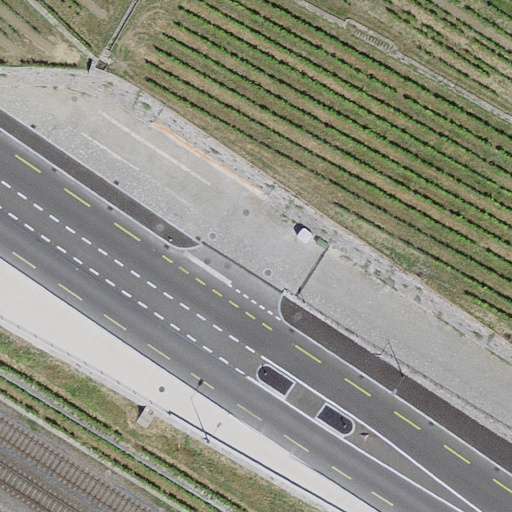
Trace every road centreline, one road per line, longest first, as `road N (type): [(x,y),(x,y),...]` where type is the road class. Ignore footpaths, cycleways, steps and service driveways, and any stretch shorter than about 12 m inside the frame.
road 1 (primary): [(0,189),(493,511)]
road 2 (track): [(511,394),(113,137),(0,133)]
